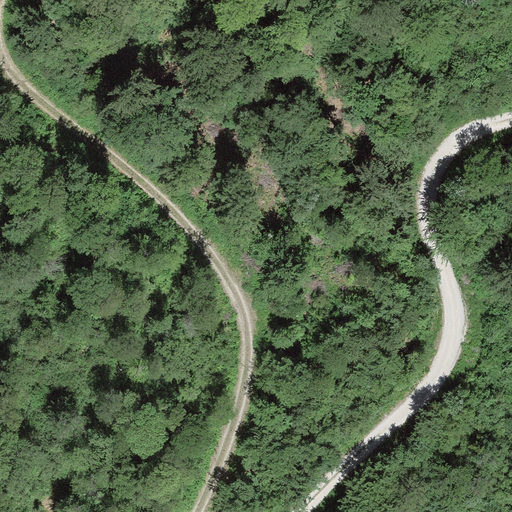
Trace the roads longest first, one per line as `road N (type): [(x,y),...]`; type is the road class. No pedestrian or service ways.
road 1 (track): [(197,511),(246,370),(235,292),(175,214),(25,87),(0,47)]
road 2 (track): [(511,122),(466,137),(448,152),(431,188),(428,223),(454,315),(440,370),(302,511)]
